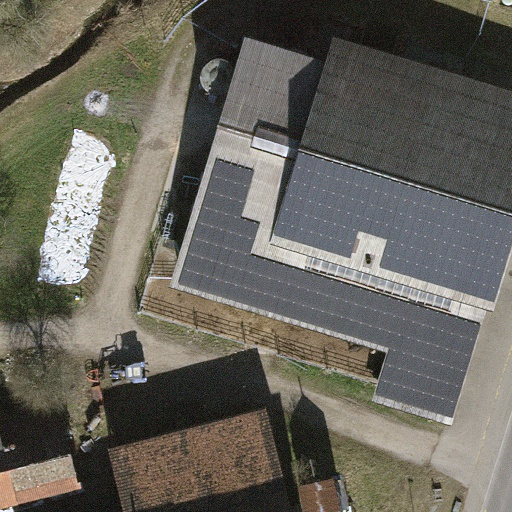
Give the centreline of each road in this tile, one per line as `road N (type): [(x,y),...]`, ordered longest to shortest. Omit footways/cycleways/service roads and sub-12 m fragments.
road 1 (track): [(511,480),(104,337),(0,343)]
road 2 (track): [(104,337),(191,35),(242,0)]
road 3 (track): [(384,0),(511,41)]
